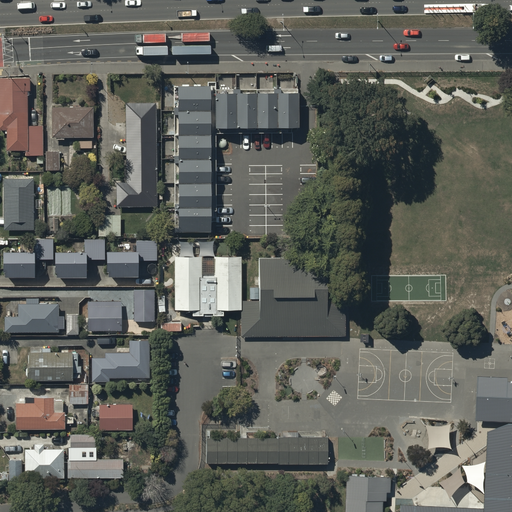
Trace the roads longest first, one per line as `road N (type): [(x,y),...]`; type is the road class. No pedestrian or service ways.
road 1 (trunk): [(511,40),(0,50)]
road 2 (trunk): [(0,8),(465,0)]
